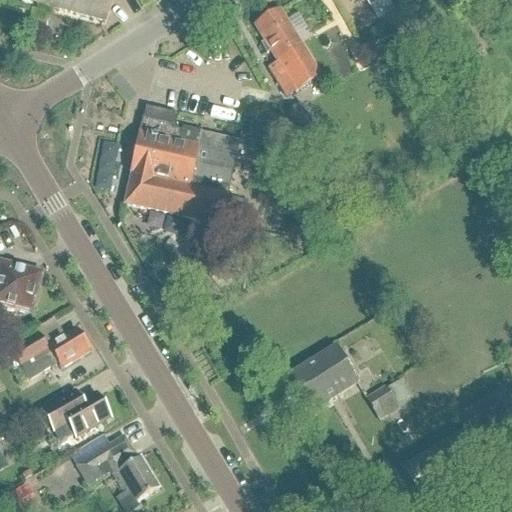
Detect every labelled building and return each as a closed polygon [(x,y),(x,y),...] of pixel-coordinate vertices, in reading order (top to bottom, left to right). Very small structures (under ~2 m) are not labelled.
[(0,0),(37,9),(39,0),(0,0)] [(109,0),(39,0),(37,9),(103,25),(109,0)] [(345,0),(349,6),(357,2),(359,5),(364,3),(376,22),(392,13),(385,1),(384,2),(383,0),(345,0)] [(502,0),(483,0),(489,9),(502,0)] [(507,3),(492,13),(509,39),(511,37),(511,0),(508,0),(506,2),(507,3)] [(278,15),(253,30),(276,68),(267,73),(285,102),(319,81),(278,15)] [(290,114),(285,118),(297,137),(302,135),(312,128),(300,107),(290,114)] [(138,137),(123,206),(236,231),(242,203),(226,199),(238,145),(200,136),(182,132),(181,136),(173,134),(177,118),(145,111),(139,137),(138,137)] [(250,123),(247,139),(284,146),(287,131),(250,123)] [(338,173),(326,151),(313,159),(326,180),(338,173)] [(0,312),(29,320),(40,279),(0,268),(0,312)] [(38,339),(9,357),(18,372),(20,371),(28,385),(56,368),(60,374),(88,356),(75,333),(46,351),(38,339)] [(289,381),(311,416),(355,388),(333,353),(289,381)] [(382,393),(365,403),(378,426),(396,415),(382,393)] [(419,507),(477,472),(479,470),(483,456),(488,457),(511,442),(511,413),(501,395),(464,417),(469,426),(468,429),(472,430),(476,438),(475,443),(460,439),(401,476),(419,507)] [(67,400),(40,415),(52,436),(66,429),(74,442),(109,422),(95,399),(73,411),(67,400)] [(122,441),(74,470),(87,491),(101,482),(100,481),(109,476),(122,497),(127,495),(134,507),(157,493),(138,462),(127,469),(124,464),(133,459),(122,441)] [(48,482),(39,491),(49,502),(58,493),(48,482)] [(36,511),(38,511),(26,491),(0,506),(0,510),(1,511),(36,511)]
